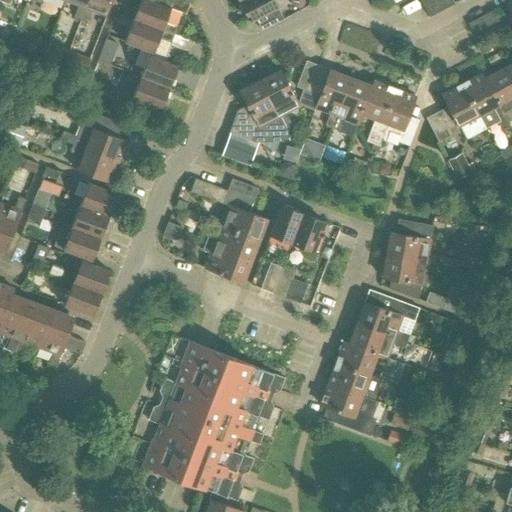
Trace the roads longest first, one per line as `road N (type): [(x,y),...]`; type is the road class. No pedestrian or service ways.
road 1 (residential): [(139,262),(171,174),(197,160),(235,53)]
road 2 (residential): [(9,412),(86,381),(139,262)]
road 3 (residential): [(332,341),(139,262)]
road 4 (residential): [(78,511),(30,493),(9,412)]
road 5 (residential): [(235,53),(351,0)]
